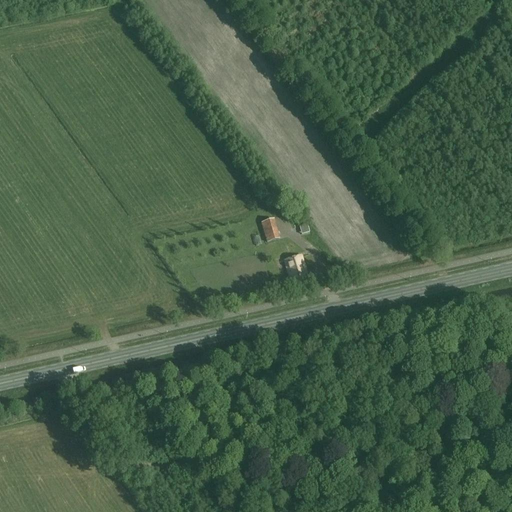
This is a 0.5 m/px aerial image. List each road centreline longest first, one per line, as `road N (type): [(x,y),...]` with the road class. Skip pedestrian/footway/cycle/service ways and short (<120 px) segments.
road 1 (primary): [(511,269),(64,369)]
road 2 (unclassified): [(64,369),(123,459),(348,472),(368,477),(399,511)]
road 3 (track): [(435,268),(237,0)]
road 4 (track): [(397,509),(511,425)]
